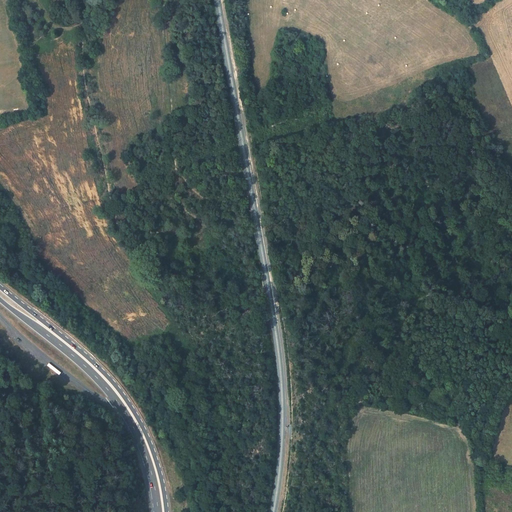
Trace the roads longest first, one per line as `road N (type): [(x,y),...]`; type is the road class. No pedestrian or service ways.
road 1 (primary): [(166,511),(157,463),(124,397),(0,286)]
road 2 (primary): [(0,298),(117,402),(144,450),(158,511)]
road 3 (unknown): [(0,319),(53,370),(101,401),(117,402)]
